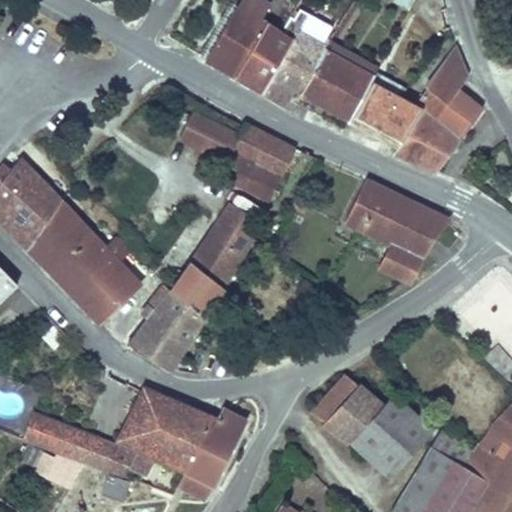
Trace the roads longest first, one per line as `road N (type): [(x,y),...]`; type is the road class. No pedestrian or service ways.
road 1 (tertiary): [(141,47),(286,129),(504,228)]
road 2 (residential): [(0,246),(107,355),(163,386),(218,391),(288,378)]
road 3 (residential): [(288,378),(398,314),(504,228)]
road 4 (residential): [(141,47),(118,74),(36,117),(0,147)]
road 5 (residential): [(222,511),(288,378)]
road 6 (residential): [(511,129),(458,0)]
